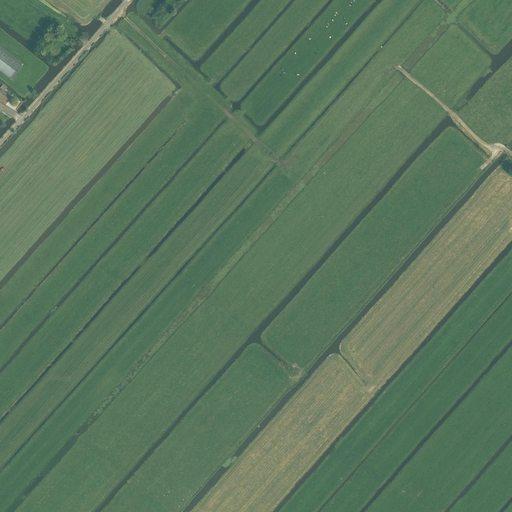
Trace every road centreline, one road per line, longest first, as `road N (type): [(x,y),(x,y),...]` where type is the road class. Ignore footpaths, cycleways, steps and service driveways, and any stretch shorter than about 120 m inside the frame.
road 1 (unclassified): [(0,144),(129,0)]
road 2 (track): [(496,148),(397,67)]
